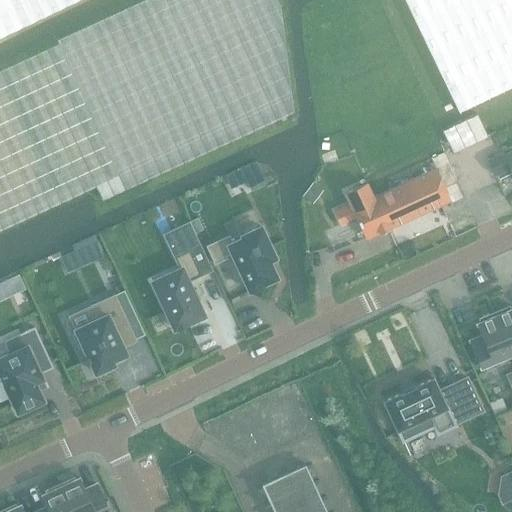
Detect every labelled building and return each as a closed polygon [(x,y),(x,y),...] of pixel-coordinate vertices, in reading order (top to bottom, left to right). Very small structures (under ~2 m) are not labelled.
[(0,229),(94,186),(100,200),(187,161),(293,113),(280,8),(276,0),(144,0),(57,40),(58,43),(0,69),(0,229)] [(0,0),(0,38),(79,0),(0,0)] [(511,0),(404,0),(458,112),(511,85),(511,0)] [(452,153),(488,135),(477,114),(441,131),(452,153)] [(511,150),(487,161),(494,176),(510,168),(511,173),(511,150)] [(256,160),(224,175),(224,176),(230,188),(246,181),(251,190),(266,183),(257,164),(256,160)] [(436,168),(374,196),(372,197),(386,230),(389,228),(388,226),(450,198),(436,168)] [(301,196),(312,204),(323,190),(312,182),(301,196)] [(380,233),(386,230),(372,197),(374,196),(367,182),(343,193),(348,205),(334,212),(340,225),(355,218),(364,238),(379,231),(380,233)] [(197,218),(189,222),(195,233),(203,229),(197,218)] [(178,269),(152,281),(174,329),(176,327),(177,328),(178,328),(178,326),(185,323),(185,324),(187,323),(204,315),(187,280),(199,274),(197,270),(209,265),(195,233),(189,222),(189,221),(162,234),(178,269)] [(229,235),(206,246),(214,264),(227,258),(226,256),(232,253),(249,291),(263,284),(276,278),(269,260),(275,257),(260,226),(241,235),(242,238),(232,242),(229,235)] [(74,251),(59,257),(66,272),(103,255),(94,235),(81,241),(71,246),(74,251)] [(18,278),(6,283),(12,295),(23,289),(18,278)] [(508,307),(494,313),(511,354),(511,357),(511,307),(509,309),(508,307)] [(481,335),(469,340),(480,367),(511,354),(494,313),(479,319),(480,321),(476,323),(481,335)] [(96,386),(98,390),(112,384),(111,380),(125,373),(122,366),(134,360),(114,315),(86,328),(91,340),(74,348),(76,352),(71,353),(78,368),(82,366),(86,375),(85,376),(87,380),(88,379),(92,388),(96,386)] [(0,375),(2,381),(0,382),(0,401),(10,397),(17,412),(43,400),(35,382),(42,378),(40,373),(53,367),(34,327),(19,334),(25,347),(0,358),(0,375)] [(401,393),(383,401),(402,441),(434,426),(437,434),(455,425),(454,423),(482,410),(467,378),(438,391),(432,378),(415,386),(415,387),(401,394),(401,393)] [(501,397),(489,403),(494,415),(507,410),(501,397)] [(273,511),(324,511),(303,465),(261,484),(273,511)] [(73,477),(59,484),(72,511),(105,511),(108,511),(96,484),(84,490),(79,478),(75,480),(73,477)] [(47,507),(36,511),(72,511),(59,484),(45,490),(46,493),(42,495),(47,507)]
